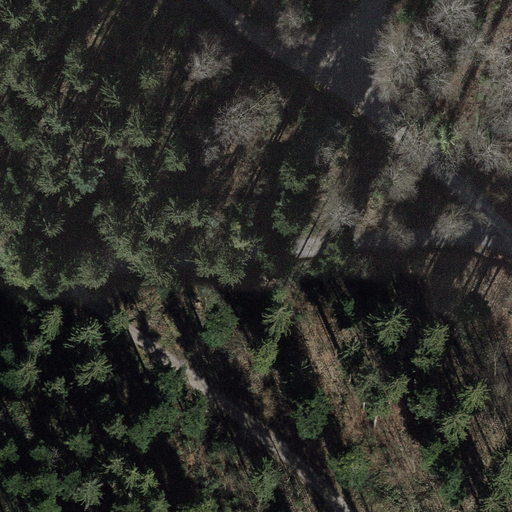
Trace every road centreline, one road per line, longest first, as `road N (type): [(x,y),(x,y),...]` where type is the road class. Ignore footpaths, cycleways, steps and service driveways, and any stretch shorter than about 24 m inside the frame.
road 1 (track): [(53,261),(505,230)]
road 2 (track): [(341,511),(53,261),(0,252)]
road 3 (track): [(511,236),(414,148),(320,80)]
road 4 (track): [(320,80),(211,0)]
